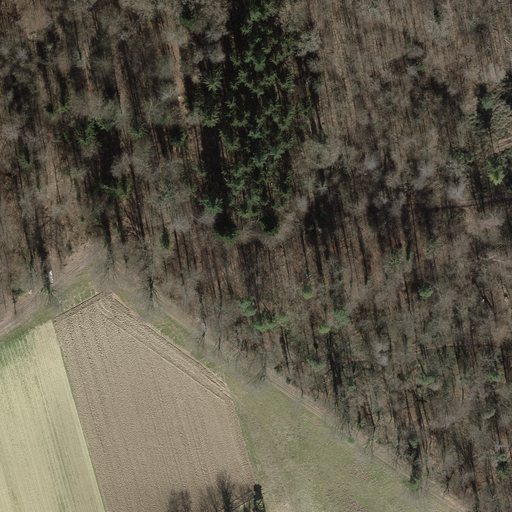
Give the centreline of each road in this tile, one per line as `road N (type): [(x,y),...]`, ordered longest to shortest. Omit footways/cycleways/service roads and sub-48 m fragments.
road 1 (track): [(0,329),(157,218),(229,206),(511,197)]
road 2 (track): [(460,511),(101,251)]
road 3 (track): [(511,326),(473,253),(466,203)]
